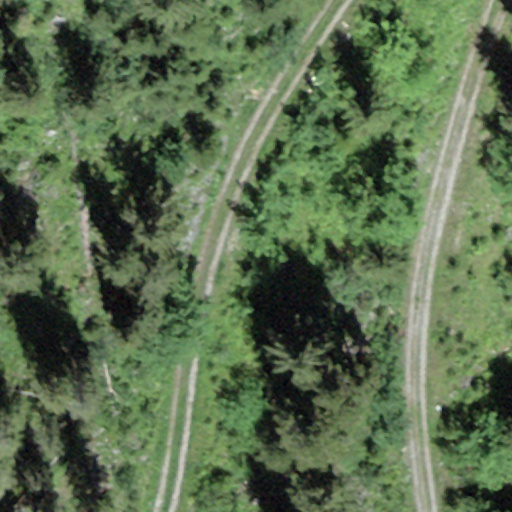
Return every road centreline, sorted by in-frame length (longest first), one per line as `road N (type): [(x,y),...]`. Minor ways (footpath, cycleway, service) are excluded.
road 1 (track): [(346,0),(275,106),(214,253),(173,511)]
road 2 (track): [(432,511),(420,382),(439,228),(504,0)]
